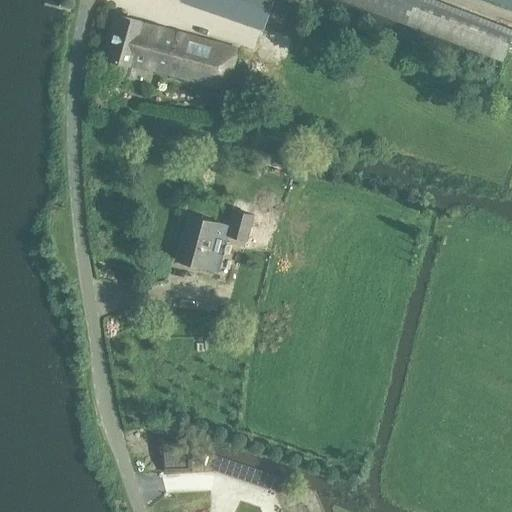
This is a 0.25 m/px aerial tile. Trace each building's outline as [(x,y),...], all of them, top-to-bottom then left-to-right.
[(182,0),(182,1),(261,28),(270,0),(182,0)] [(344,0),(507,61),(511,46),(511,24),(446,0),(344,0)] [(141,23),(142,21),(119,16),(108,58),(130,64),(226,90),(236,48),(141,23)] [(275,220),(233,208),(225,235),(267,247),(275,220)] [(206,268),(219,223),(188,215),(176,260),(206,268)]
